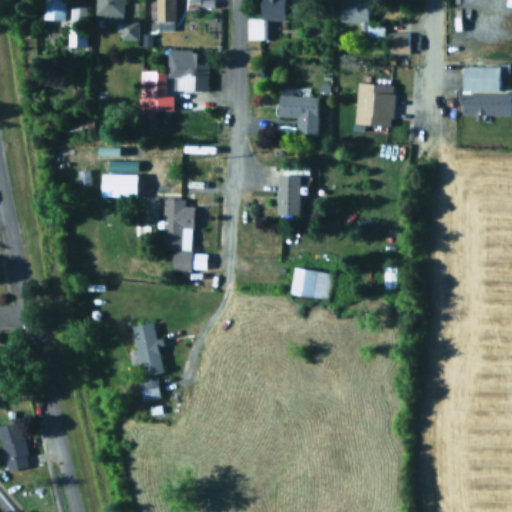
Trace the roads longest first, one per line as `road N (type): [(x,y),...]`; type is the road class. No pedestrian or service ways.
road 1 (residential): [(74,511),(0,181)]
road 2 (residential): [(233,274),(235,0)]
road 3 (residential): [(424,140),(430,0)]
